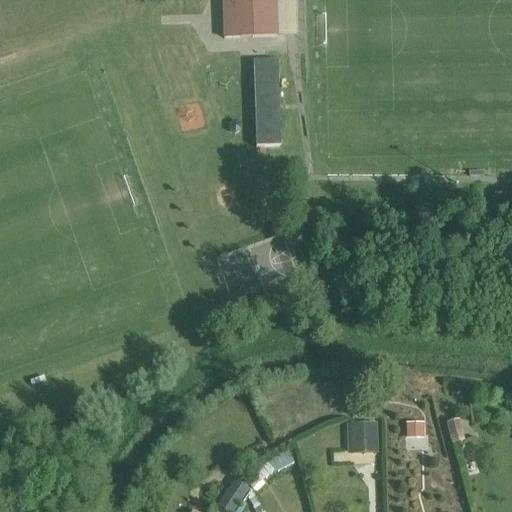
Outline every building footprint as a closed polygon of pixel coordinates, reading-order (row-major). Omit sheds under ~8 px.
[(276,13),(284,13),(283,1),(275,1),(275,0),(222,0),(223,40),(276,38),(276,13)] [(278,65),(254,65),(256,151),(281,150),(278,65)] [(184,128),(207,124),(203,100),(179,104),(184,128)] [(410,421),(412,437),(426,435),(424,419),(410,421)] [(346,427),(347,457),(377,456),(376,425),(346,427)] [(263,461),(247,474),(243,477),(254,497),(255,496),(265,486),(262,483),(272,474),(273,475),(292,465),(286,451),(264,463),(263,461)] [(236,511),(246,497),(249,504),(254,497),(243,477),(247,474),(236,482),(234,481),(215,508),(221,511),(236,511)] [(254,497),(249,504),(254,511),(264,511),(255,496),(254,497)]
